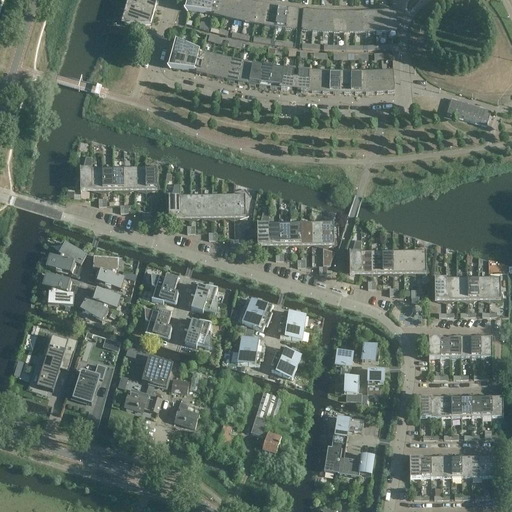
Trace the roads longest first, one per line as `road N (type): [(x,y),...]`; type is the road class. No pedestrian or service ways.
road 1 (residential): [(404,0),(409,102),(362,112),(270,106),(152,76),(171,0)]
road 2 (residential): [(400,447),(500,450),(501,509),(390,510)]
road 3 (residential): [(400,334),(497,330),(496,390),(408,391)]
road 4 (unclassified): [(208,511),(149,480),(0,433)]
road 5 (residential): [(400,334),(369,311),(286,284)]
